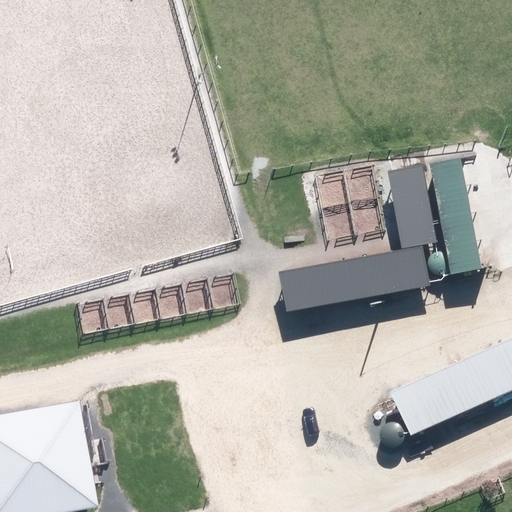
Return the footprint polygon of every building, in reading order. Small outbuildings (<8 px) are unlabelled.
[(475,156),(442,161),(462,273),(494,268),(475,156)] [(289,262),(296,303),(438,277),(431,236),(289,262)] [(511,328),(396,387),(421,435),(511,388),(511,328)] [(165,366),(115,373),(125,440),(175,432),(165,366)] [(0,411),(0,511),(25,511),(90,502),(74,400),(0,411)] [(239,411),(199,417),(209,495),(320,481),(314,440),(244,449),(239,411)]
